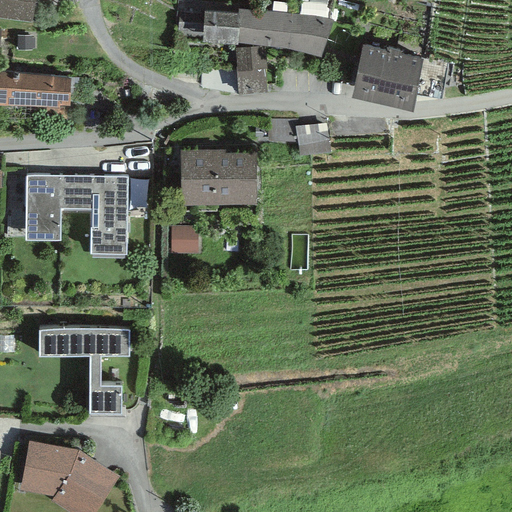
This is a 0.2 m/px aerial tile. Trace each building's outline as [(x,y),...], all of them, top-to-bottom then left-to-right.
[(0,0),(0,18),(31,23),(34,0),(0,0)] [(204,7),(179,5),(177,35),(203,37),(203,44),(238,47),(238,43),(240,15),(236,15),(204,12),(204,7)] [(293,14),(237,8),(236,15),(240,15),(238,43),(287,49),(320,58),(334,20),(293,14)] [(34,36),(17,36),(16,51),(34,51),(34,36)] [(363,46),(351,98),(411,112),(424,59),(402,54),(403,51),(388,47),(386,52),(363,46)] [(265,47),(235,48),(238,96),(264,94),(263,71),(266,70),(265,47)] [(71,78),(0,72),(0,105),(60,108),(60,105),(70,106),(71,78)] [(330,152),(326,124),(298,126),(299,120),(267,120),(266,142),(297,143),(299,157),(330,152)] [(225,150),(179,150),(180,206),(256,205),(256,153),(225,154),(225,150)] [(26,176),(25,241),(59,241),(60,210),(93,209),(93,228),(90,228),(90,255),(125,255),(127,177),(26,176)] [(198,225),(171,225),(171,254),(198,254),(198,225)] [(89,357),(89,415),(121,415),(121,387),(100,387),(100,357),(128,357),(128,331),(39,331),(39,357),(89,357)] [(16,337),(0,335),(0,352),(15,353),(16,337)] [(54,496),(51,500),(68,511),(95,511),(120,476),(78,450),(29,441),(19,491),(54,496)]
